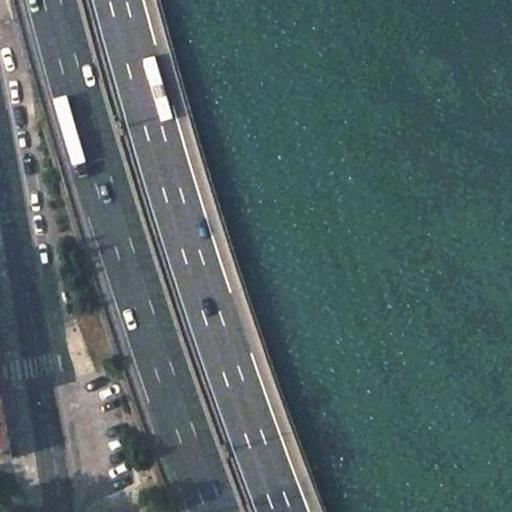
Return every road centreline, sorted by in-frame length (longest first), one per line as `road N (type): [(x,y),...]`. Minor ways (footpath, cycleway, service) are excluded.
road 1 (trunk): [(285,511),(190,247),(120,0)]
road 2 (trunk): [(52,0),(110,203),(215,511)]
road 3 (secondary): [(0,145),(60,511)]
